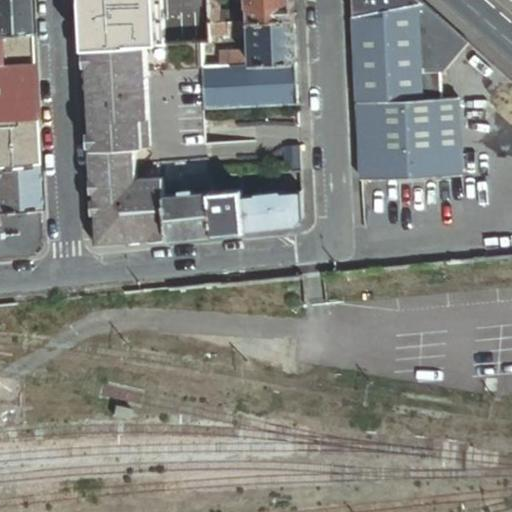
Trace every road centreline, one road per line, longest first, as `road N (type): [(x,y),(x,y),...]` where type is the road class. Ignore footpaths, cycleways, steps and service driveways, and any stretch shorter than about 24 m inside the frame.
road 1 (residential): [(56,0),(72,276)]
road 2 (residential): [(72,276),(339,247)]
road 3 (residential): [(325,0),(339,247)]
